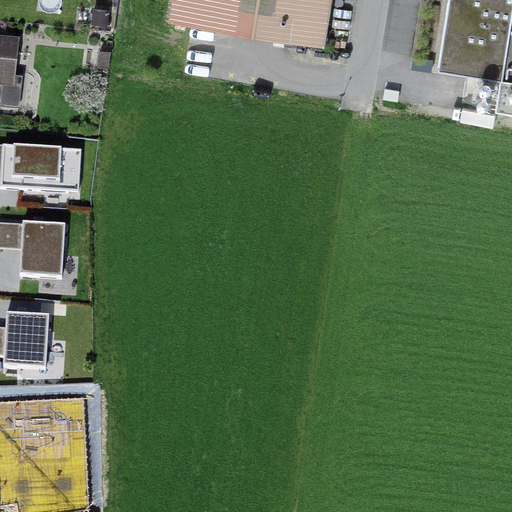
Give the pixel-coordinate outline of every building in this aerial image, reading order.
[(322,47),(329,0),(170,0),(167,23),(322,47)] [(511,0),(446,0),(436,67),(511,79),(511,0)] [(0,85),(2,86),(0,105),(0,107),(17,110),(20,82),(13,81),(17,44),(0,42),(0,85)] [(96,67),(106,69),(108,54),(98,52),(96,67)] [(396,102),(397,92),(383,89),(381,100),(396,102)] [(81,147),(0,143),(0,184),(79,190),(81,147)] [(24,220),(21,275),(62,278),(65,222),(24,220)] [(6,310),(4,364),(46,368),(51,313),(6,310)] [(84,398),(0,401),(0,500),(0,503),(19,503),(21,511),(70,511),(89,509),(84,398)]
